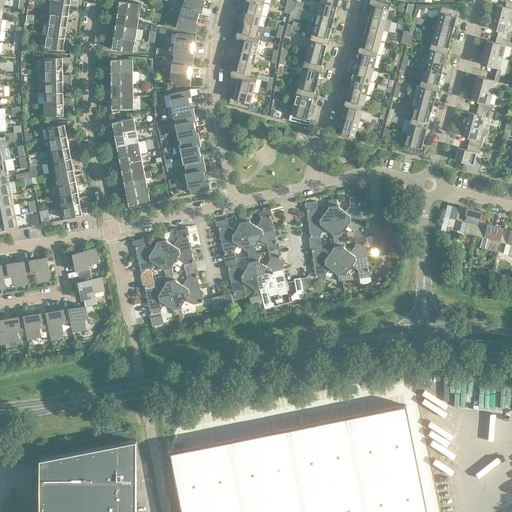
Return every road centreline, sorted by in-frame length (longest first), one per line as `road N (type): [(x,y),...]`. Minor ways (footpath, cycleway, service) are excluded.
road 1 (residential): [(109,228),(88,116),(95,0)]
road 2 (residential): [(235,202),(215,89),(232,0)]
road 3 (residential): [(310,185),(356,0)]
road 4 (secondary): [(236,368),(425,344)]
road 5 (secondary): [(418,327),(343,337),(236,368)]
road 6 (secondary): [(54,404),(236,368)]
road 7 (residential): [(431,173),(476,0)]
